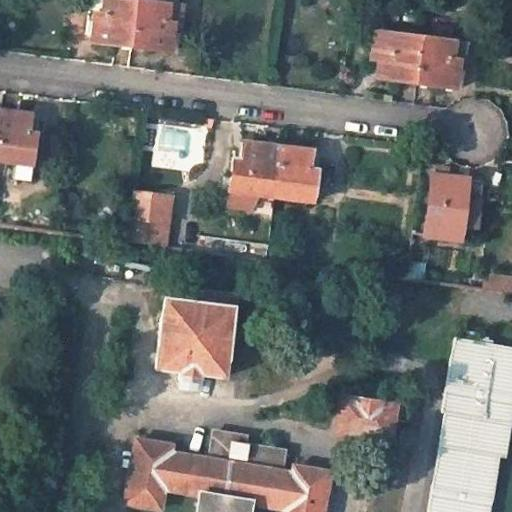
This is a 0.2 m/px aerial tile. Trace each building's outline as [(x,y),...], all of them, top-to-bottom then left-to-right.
[(97,24),(94,44),(130,49),(136,1),(130,0),(89,0),(87,23),(97,24)] [(152,3),(136,1),(130,49),(172,54),(176,22),(183,23),(185,8),(152,3)] [(414,86),(421,39),(375,33),(371,61),(379,63),(376,81),(414,86)] [(464,73),(468,45),(421,39),(414,86),(453,91),(455,72),(464,73)] [(0,110),(0,159),(12,161),(30,164),(34,133),(28,132),(31,114),(0,110)] [(271,197),(277,149),(243,145),(240,168),(231,166),(226,207),(250,211),(258,195),(271,197)] [(311,153),(277,149),(271,197),(314,202),(318,171),(309,170),(311,153)] [(29,177),(30,164),(12,161),(10,175),(29,177)] [(460,200),(463,181),(427,176),(421,221),(471,227),(475,202),(460,200)] [(475,202),(477,182),(463,181),(460,200),(475,202)] [(168,199),(130,195),(126,227),(127,244),(161,249),(168,199)] [(17,205),(0,202),(0,226),(14,228),(17,205)] [(511,280),(486,277),(484,291),(511,294),(511,280)] [(192,301),(165,298),(156,366),(181,369),(180,377),(199,380),(201,372),(225,376),(236,294),(193,288),(192,301)] [(351,297),(341,296),(333,303),(331,313),(337,320),(349,322),(356,316),(358,306),(351,297)] [(489,511),(499,455),(505,457),(511,412),(511,347),(454,338),(441,412),(445,412),(428,511),(489,511)] [(396,402),(342,393),(335,431),(390,441),(396,402)] [(173,445),(137,438),(126,502),(162,507),(166,486),(200,492),(196,511),(250,511),(252,501),(287,507),(286,511),(322,511),(329,472),(294,466),(293,472),(282,470),(285,449),(244,443),(231,441),(232,433),(215,430),(211,457),(172,450),(173,445)] [(245,435),(232,433),(231,441),(244,443),(245,435)]
